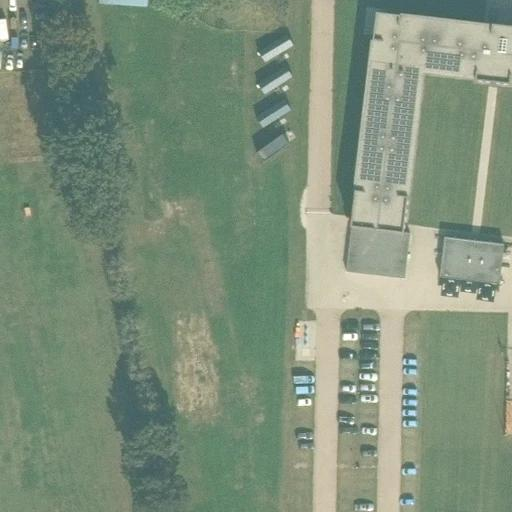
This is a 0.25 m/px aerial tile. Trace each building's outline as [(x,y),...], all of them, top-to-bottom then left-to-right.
[(351,229),(403,235),(422,75),(475,81),(474,83),(511,88),(511,86),(511,85),(511,28),(498,27),(498,29),(376,15),(351,229)] [(199,98),(198,118),(234,119),(235,98),(199,98)] [(272,107),(272,119),(280,119),(280,107),(272,107)] [(198,118),(198,136),(234,137),(234,119),(198,118)] [(272,119),(272,131),(280,131),(280,119),(272,119)] [(18,130),(0,130),(0,166),(18,166),(18,130)] [(42,130),(18,130),(18,166),(42,166),(42,130)] [(198,136),(198,154),(234,155),(234,137),(198,136)] [(272,143),(272,155),(280,155),(280,143),(272,143)] [(198,154),(198,172),(234,173),(234,155),(198,154)] [(272,155),(272,167),(280,167),(280,155),(272,155)] [(198,172),(198,190),(234,191),(234,173),(198,172)] [(271,179),(271,191),(279,191),(279,179),(271,179)] [(30,182),(18,183),(19,191),(31,190),(30,182)] [(18,183),(6,184),(7,192),(19,191),(18,183)] [(198,190),(198,208),(234,209),(234,191),(198,190)] [(68,207),(30,213),(35,242),(72,236),(68,207)] [(198,208),(198,229),(234,229),(234,209),(198,208)] [(278,209),(278,221),(286,221),(286,209),(278,209)] [(18,232),(9,234),(10,245),(20,244),(18,232)] [(72,236),(35,242),(39,269),(77,263),(72,236)] [(444,239),(439,278),(499,285),(504,246),(444,239)] [(20,244),(10,245),(12,257),(22,256),(20,244)] [(198,253),(198,273),(234,273),(234,253),(198,253)] [(277,261),(277,273),(285,273),(285,261),(277,261)] [(77,263),(39,269),(43,297),(81,291),(77,263)] [(198,273),(197,291),(233,291),(234,273),(198,273)] [(277,273),(277,285),(285,285),(285,273),(277,273)] [(27,287),(17,289),(19,301),(29,299),(27,287)] [(81,291),(43,297),(48,326),(85,320),(81,291)] [(197,291),(197,309),(233,309),(233,291),(197,291)] [(271,297),(271,309),(279,309),(279,297),(271,297)] [(29,299),(19,301),(21,313),(31,311),(29,299)] [(197,309),(197,327),(233,327),(233,309),(197,309)] [(271,309),(271,321),(279,321),(279,309),(271,309)] [(197,327),(197,345),(233,345),(233,327),(197,327)] [(271,333),(271,345),(279,345),(279,333),(271,333)] [(197,345),(197,365),(233,365),(233,345),(197,345)] [(271,345),(270,357),(278,357),(279,345),(271,345)] [(67,373),(50,376),(54,399),(69,397),(73,419),(100,414),(94,374),(68,378),(67,373)] [(38,383),(17,386),(23,426),(46,423),(42,401),(54,399),(50,376),(37,378),(38,383)] [(0,422),(1,430),(23,426),(17,386),(0,388),(0,422)] [(242,396),(206,400),(208,420),(244,416),(242,396)] [(273,402),(273,414),(281,414),(281,402),(273,402)] [(273,414),(272,426),(280,426),(281,414),(273,414)] [(244,416),(208,420),(210,438),(246,434),(244,416)] [(246,434),(210,438),(212,456),(247,452),(246,434)] [(272,438),(271,450),(279,450),(280,438),(272,438)] [(271,450),(271,462),(279,462),(279,450),(271,450)] [(247,452),(212,456),(213,474),(249,470),(247,452)] [(249,470),(213,474),(215,491),(251,488),(249,470)] [(270,474),(270,486),(278,487),(278,475),(270,474)] [(270,486),(269,498),(277,499),(278,487),(270,486)] [(251,488),(215,491),(217,511),(253,508),(251,488)]
